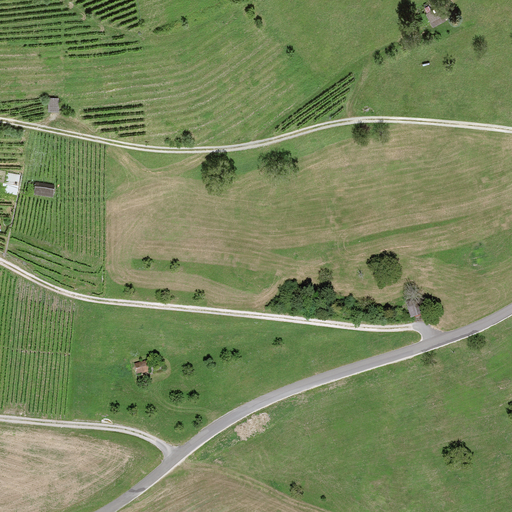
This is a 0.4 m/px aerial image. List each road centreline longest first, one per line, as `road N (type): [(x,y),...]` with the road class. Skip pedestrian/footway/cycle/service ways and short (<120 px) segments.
road 1 (track): [(0,121),(188,151),(354,120),(511,131)]
road 2 (unclassified): [(511,306),(477,327),(225,417),(102,511)]
road 3 (track): [(431,343),(408,326),(71,296),(0,263)]
road 4 (track): [(0,417),(125,429),(172,458),(315,511)]
road 5 (track): [(60,0),(91,21),(150,35),(234,7)]
